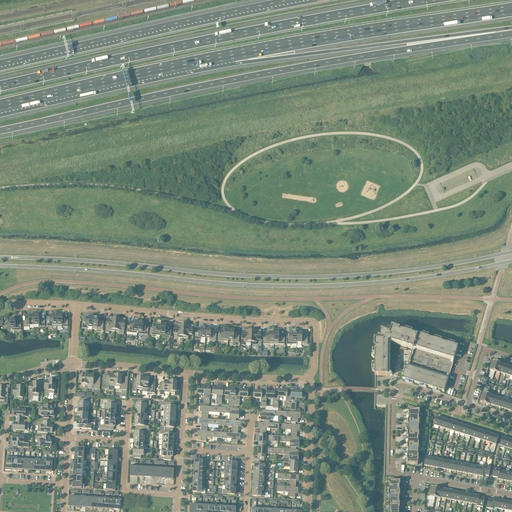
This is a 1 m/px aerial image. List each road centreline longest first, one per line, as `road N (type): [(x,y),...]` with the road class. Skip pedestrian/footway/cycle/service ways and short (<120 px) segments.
road 1 (motorway): [(0,130),(511,32)]
road 2 (secondary): [(511,251),(331,276),(0,256)]
road 3 (secondary): [(0,266),(274,285),(399,279),(511,261)]
road 4 (motorway): [(427,0),(0,86)]
road 5 (motorway): [(212,59),(511,8)]
road 6 (motorway): [(212,59),(511,30)]
road 7 (motorway): [(292,0),(0,63)]
road 8 (residential): [(75,303),(309,320),(315,367),(307,379)]
road 9 (motorway): [(0,105),(212,59)]
road 10 (residential): [(308,511),(307,379)]
road 11 (residential): [(307,379),(185,372)]
